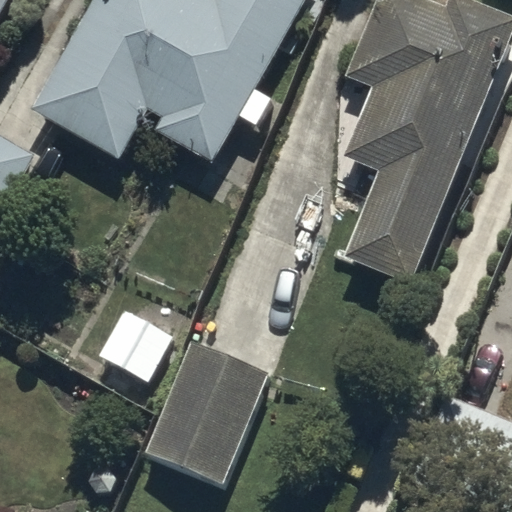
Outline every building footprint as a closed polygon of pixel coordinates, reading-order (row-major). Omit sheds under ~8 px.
[(0,0),(0,39),(22,0),(0,0)] [(224,0),(216,15),(191,0),(107,0),(35,124),(121,175),(149,126),(164,135),(157,145),(215,178),(240,135),(257,145),(274,116),(257,106),(319,0),(318,0),(224,0)] [(349,272),(413,300),(511,61),(511,34),(451,9),(445,23),(390,0),(387,0),(348,93),(376,104),(346,174),(384,190),(349,272)] [(0,244),(39,174),(0,152),(0,244)] [(174,348),(127,322),(100,372),(147,397),(174,348)] [(194,360),(148,469),(225,501),(263,411),(270,414),(278,395),(194,360)] [(511,511),(511,443),(444,415),(411,496),(450,511),(511,511)]
